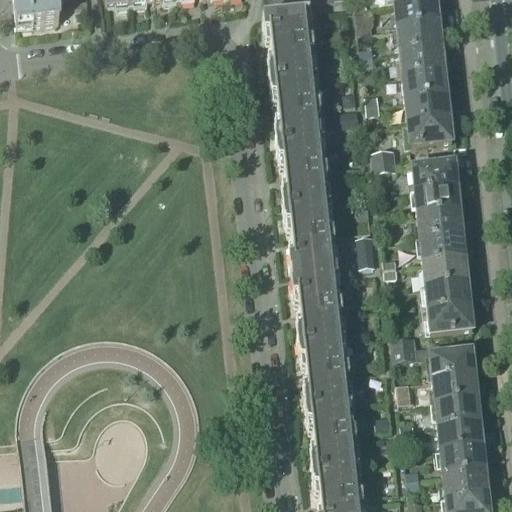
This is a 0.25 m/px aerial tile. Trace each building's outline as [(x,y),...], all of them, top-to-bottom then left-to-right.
[(14,0),(11,0),(12,12),(13,12),(15,36),(57,31),(55,10),(59,9),(59,7),(60,6),(60,5),(59,0),(14,0)] [(131,14),(129,0),(103,0),(105,14),(114,13),(115,17),(128,15),(131,14)] [(129,0),(131,14),(133,14),(132,15),(146,13),(145,9),(154,8),(152,0),(129,0)] [(177,0),(152,0),(154,8),(162,7),(162,11),(175,10),(175,9),(178,9),(177,0)] [(201,0),(177,0),(178,9),(180,9),(194,8),(193,4),(202,3),(201,0)] [(263,0),(266,16),(347,7),(345,0),(263,0)] [(390,0),(391,5),(392,14),(434,9),(433,0),(390,0)] [(392,14),(395,38),(437,33),(434,9),(392,14)] [(354,37),(355,42),(370,41),(369,35),(371,32),(370,19),(367,17),(366,17),(353,18),(354,37)] [(267,44),(269,61),(315,56),(315,51),(315,50),(309,50),(308,41),(303,42),(302,24),(261,28),(262,44),(264,44),(267,44)] [(395,38),(397,62),(440,58),(437,33),(395,38)] [(267,79),(268,93),(308,89),(307,72),(312,71),(310,62),(317,61),(316,59),(316,60),(315,56),(269,61),(270,77),(267,79)] [(357,58),(358,66),(371,65),(370,56),(357,58)] [(397,62),(400,86),(442,82),(440,58),(397,62)] [(371,65),(358,66),(359,74),(372,73),(371,65)] [(400,86),(403,109),(445,105),(442,82),(400,86)] [(274,108),(276,125),(322,119),(322,114),(323,114),(323,113),(316,114),(315,104),(310,105),(308,89),(268,93),(270,107),(274,108)] [(353,111),(352,100),(345,101),(345,112),(353,111)] [(362,105),(363,114),(376,112),(375,104),(362,105)] [(403,109),(405,133),(447,129),(445,105),(403,109)] [(376,112),(363,114),(364,123),(377,121),(376,112)] [(356,116),(331,118),(333,135),(358,133),(356,116)] [(274,142),(275,157),(316,152),(314,135),(319,135),(318,125),(324,125),(324,123),(323,124),(322,119),(276,125),(278,141),(274,142)] [(401,134),(402,148),(404,158),(440,154),(448,153),(449,154),(450,154),(449,153),(450,153),(450,152),(451,151),(451,150),(450,150),(447,129),(405,133),(401,134)] [(281,172),(283,189),(329,184),(328,178),(329,178),(329,177),(323,178),(322,168),(318,169),(316,152),(275,157),(277,171),(281,172)] [(368,162),(369,172),(394,169),(392,159),(368,162)] [(394,169),(369,172),(370,182),(395,179),(394,169)] [(431,175),(407,178),(409,203),(413,202),(455,198),(452,175),(453,175),(453,174),(452,174),(452,171),(451,171),(451,173),(431,175)] [(281,206),(283,220),(323,216),(321,199),(325,198),(324,189),(330,188),(330,187),(329,187),(329,184),(283,189),(285,204),(281,206)] [(413,202),(416,226),(457,221),(455,198),(413,202)] [(365,215),(354,217),(354,218),(355,225),(355,226),(356,230),(357,230),(367,228),(365,215)] [(288,235),(290,252),(336,247),(336,242),(337,242),(337,240),(331,241),(329,231),(325,232),(323,216),(283,220),(284,234),(288,235)] [(376,221),(377,230),(390,229),(389,220),(376,221)] [(416,226),(418,249),(460,245),(457,221),(416,226)] [(390,229),(377,230),(377,239),(391,237),(390,229)] [(418,249),(421,273),(463,269),(460,245),(418,249)] [(296,306),(298,324),(344,319),(344,314),(345,314),(344,313),(339,313),(338,304),(333,304),(331,288),(336,287),(336,286),(335,278),(330,278),(328,262),(333,262),(332,252),(338,252),(338,250),(337,250),(336,247),(290,252),(291,268),(288,269),(292,305),(296,306)] [(381,268),(382,277),(395,275),(394,267),(381,268)] [(421,273),(423,298),(465,293),(463,269),(421,273)] [(395,275),(382,277),(383,286),(396,284),(395,275)] [(423,298),(426,321),(468,317),(465,293),(423,298)] [(386,315),(387,326),(400,324),(399,314),(386,315)] [(468,317),(426,321),(428,345),(469,340),(469,341),(470,341),(470,340),(470,339),(472,339),(471,338),(470,338),(468,317)] [(296,341),(297,355),(338,351),(336,334),(341,334),(340,324),(346,324),(346,322),(345,323),(344,319),(298,324),(300,340),(296,341)] [(390,349),(391,359),(414,356),(413,346),(390,349)] [(303,370),(305,387),(351,382),(350,377),(351,377),(351,376),(345,377),(344,367),(340,368),(338,351),(297,355),(299,369),(303,370)] [(414,357),(414,356),(391,359),(392,368),(415,366),(415,368),(428,367),(428,365),(431,364),(430,355),(414,357)] [(428,367),(430,389),(472,384),(470,362),(471,362),(471,361),(470,361),(469,360),(469,359),(468,359),(468,360),(431,364),(428,365),(428,367)] [(303,405),(304,418),(345,414),(343,397),(347,397),(346,387),(352,387),(352,385),(351,385),(351,382),(305,387),(306,403),(303,405)] [(430,389),(433,412),(475,408),(472,384),(430,389)] [(394,393),(395,402),(408,401),(407,392),(394,393)] [(433,412),(435,435),(477,431),(475,408),(433,412)] [(310,434),(312,450),(357,445),(357,441),(358,441),(358,439),(352,440),(351,430),(346,430),(345,414),(304,418),(306,433),(310,434)] [(399,431),(400,441),(412,439),(411,430),(399,431)] [(435,435),(438,460),(480,456),(477,431),(435,435)] [(412,439),(400,441),(401,450),(413,448),(412,439)] [(310,468),(311,482),(352,478),(350,461),(354,460),(353,451),(359,450),(359,449),(358,449),(357,445),(312,450),(313,467),(310,468)] [(438,460),(441,485),(483,480),(480,456),(438,460)] [(404,479),(405,489),(418,487),(417,477),(404,479)] [(317,497),(318,511),(334,511),(364,509),(363,504),(364,504),(364,503),(359,503),(358,494),(353,494),(352,478),(311,482),(313,497),(317,497)] [(441,485),(444,508),(485,504),(483,480),(441,485)] [(418,487),(405,489),(406,498),(419,497),(418,487)]
